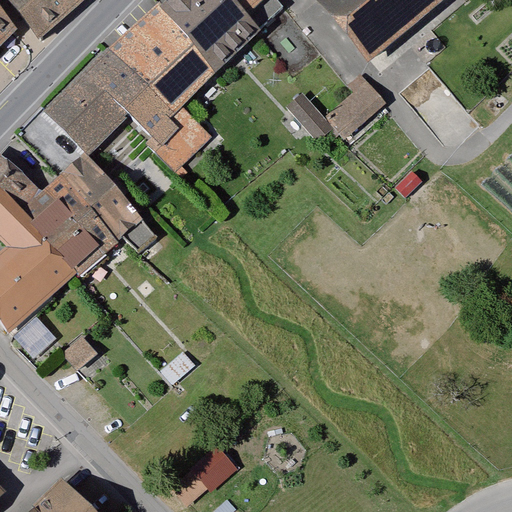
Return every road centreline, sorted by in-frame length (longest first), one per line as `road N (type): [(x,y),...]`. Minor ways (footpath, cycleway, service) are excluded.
road 1 (unclassified): [(0,353),(151,511)]
road 2 (unclassified): [(0,118),(118,0)]
